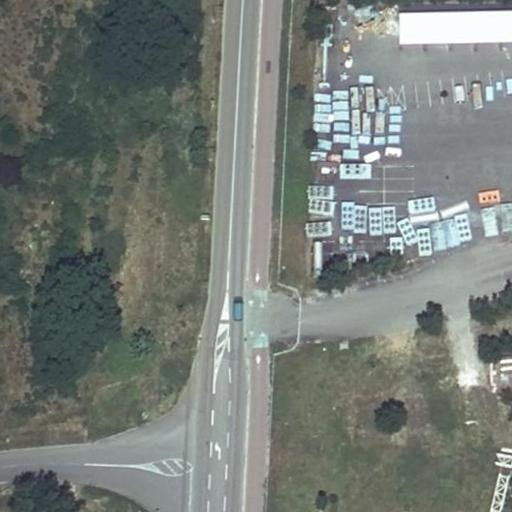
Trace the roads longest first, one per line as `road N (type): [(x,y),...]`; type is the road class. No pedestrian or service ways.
road 1 (unclassified): [(242,0),(218,471)]
road 2 (unclassified): [(218,471),(0,469)]
